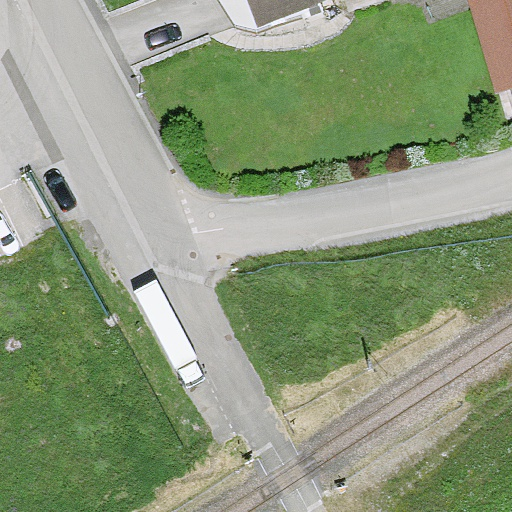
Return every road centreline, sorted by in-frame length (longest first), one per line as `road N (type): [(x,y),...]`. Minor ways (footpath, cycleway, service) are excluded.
road 1 (residential): [(164,229),(511,188)]
road 2 (residential): [(164,229),(307,511)]
road 3 (residential): [(48,0),(164,229)]
